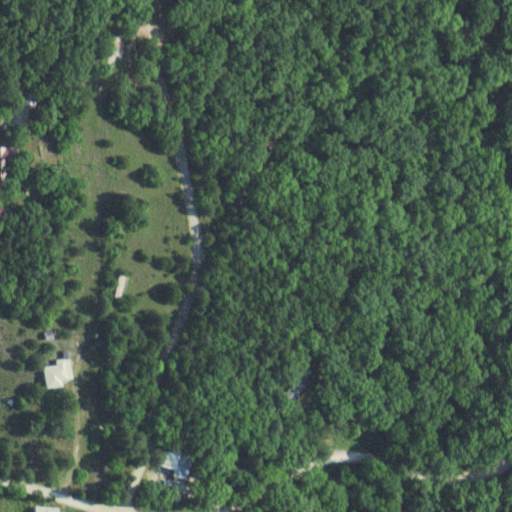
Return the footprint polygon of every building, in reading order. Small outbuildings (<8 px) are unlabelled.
[(122,40),(112,38),(105,74),(115,75),(122,40)] [(0,186),(11,186),(11,149),(0,149),(0,186)] [(57,361),(57,366),(46,368),(48,388),(74,384),(71,359),(57,361)] [(283,395),(294,403),(314,376),(303,368),(283,395)] [(174,476),(183,451),(166,446),(157,470),(174,476)]
